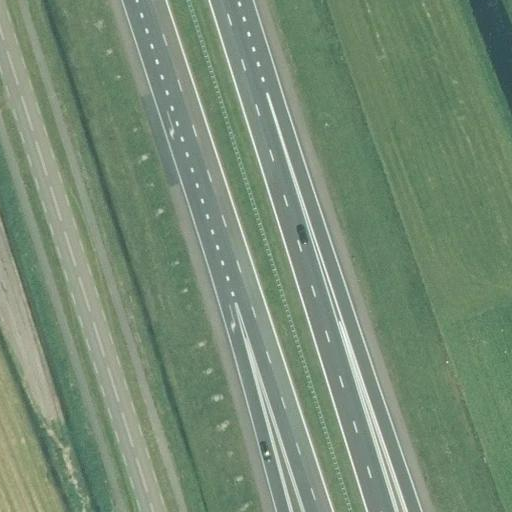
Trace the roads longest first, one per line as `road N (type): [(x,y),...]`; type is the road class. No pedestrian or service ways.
road 1 (tertiary): [(150,511),(0,33)]
road 2 (motorway): [(415,511),(308,197),(251,93)]
road 3 (motorway): [(380,511),(251,93)]
road 4 (motorway): [(149,0),(248,300)]
road 5 (motorway): [(248,300),(317,511)]
road 6 (motorway): [(248,300),(264,444),(282,511)]
